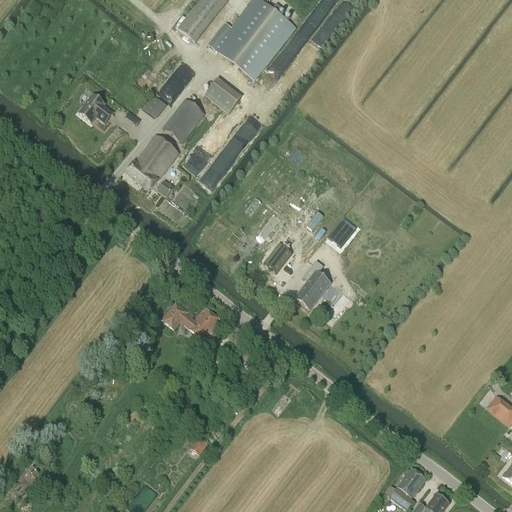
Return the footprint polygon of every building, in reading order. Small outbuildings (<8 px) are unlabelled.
[(224,0),(202,0),(178,32),(194,44),(208,27),(206,25),(225,1),(224,0)] [(214,52),(254,83),(295,29),(257,0),(254,0),(231,30),(214,52)] [(207,47),(214,52),(231,30),(225,25),(207,47)] [(230,117),(244,99),(220,80),(206,97),(230,117)] [(104,126),(113,115),(104,108),(105,107),(92,97),(78,115),(91,125),(95,119),(104,126)] [(145,111),(157,121),(168,107),(156,97),(145,111)] [(181,146),(203,117),(184,102),(162,131),(181,146)] [(134,165),(134,164),(125,176),(148,194),(157,183),(156,182),(178,155),(155,139),(134,165)] [(173,191),(163,184),(157,193),(166,200),(169,197),(171,199),(173,197),(170,195),(173,191)] [(247,197),(257,205),(268,191),(258,184),(247,197)] [(293,186),(275,212),(293,224),(311,198),(293,186)] [(317,208),(333,221),(340,212),(323,200),(317,208)] [(317,214),(306,228),(309,230),(311,232),(316,227),(322,219),(317,214)] [(299,229),(288,240),(310,260),(320,248),(299,229)] [(351,252),(379,272),(395,249),(367,229),(351,252)] [(277,246),(262,266),(276,276),(291,256),(277,246)] [(315,274),(294,301),(309,312),(330,285),(315,274)] [(176,305),(161,323),(173,332),(180,324),(188,331),(204,344),(221,324),(204,311),(195,322),(186,316),(187,315),(176,305)] [(209,360),(218,365),(223,358),(215,352),(209,360)] [(511,424),(511,412),(496,399),(486,411),(509,429),(511,424)] [(151,427),(156,431),(155,432),(162,437),(169,427),(162,422),(161,424),(156,420),(151,427)] [(198,457),(206,447),(198,441),(190,451),(198,457)] [(511,465),(502,478),(511,486),(511,465)] [(384,496),(386,498),(389,500),(389,501),(403,511),(407,511),(414,504),(410,502),(424,482),(410,471),(395,492),(390,488),(384,496)] [(443,511),(447,508),(435,498),(425,511),(418,506),(413,511),(443,511)]
